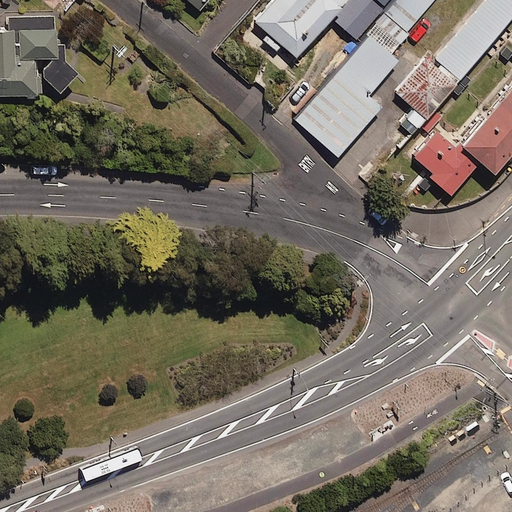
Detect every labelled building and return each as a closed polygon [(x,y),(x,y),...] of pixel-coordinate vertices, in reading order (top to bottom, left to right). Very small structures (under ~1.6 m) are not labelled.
[(206,0),(184,0),(197,11),(206,0)] [(273,0),(253,23),(267,36),(263,41),(274,51),(279,46),(293,59),(339,8),(337,7),(343,0),(273,0)] [(368,0),(347,0),(346,1),(348,3),(338,13),(340,15),(333,22),(352,41),(380,11),(368,0)] [(396,0),(385,13),(406,31),(432,0),(396,0)] [(511,13),(511,0),(482,0),(432,60),(425,55),(393,93),(411,108),(402,118),(416,129),(511,13)] [(0,93),(35,93),(35,91),(39,91),(39,74),(57,93),(76,72),(72,67),(72,62),(70,59),(63,59),(63,40),(60,40),(60,33),(55,33),(54,12),(8,13),(8,29),(0,28),(0,93)] [(372,38),(392,54),(408,35),(383,14),(367,33),(372,38)] [(372,38),(339,76),(363,98),(397,59),(392,54),(372,38)] [(363,98),(339,76),(298,121),(337,156),(378,110),(363,98)] [(511,143),(511,78),(454,148),(431,128),(409,155),(428,171),(424,175),(445,192),(472,159),(488,172),(511,143)]
